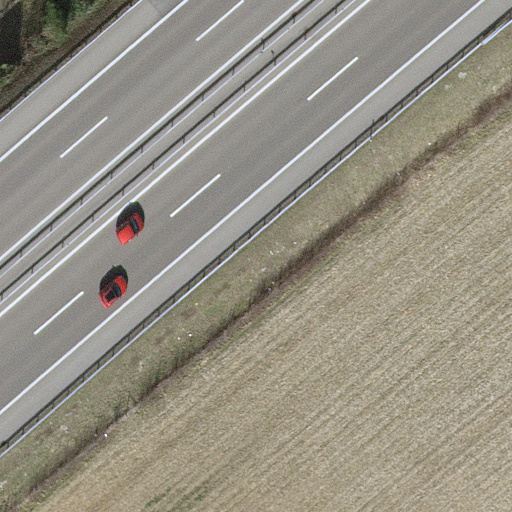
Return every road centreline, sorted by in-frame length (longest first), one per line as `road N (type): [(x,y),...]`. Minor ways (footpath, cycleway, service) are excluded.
road 1 (motorway): [(0,367),(429,0)]
road 2 (motorway): [(248,0),(0,213)]
